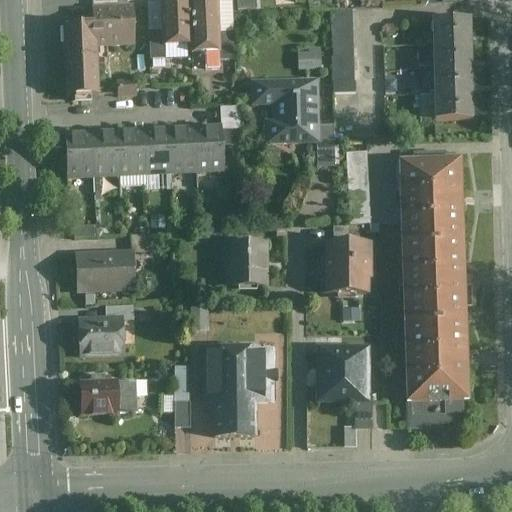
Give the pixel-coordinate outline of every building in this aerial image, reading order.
[(192,46),(189,0),(163,0),(166,47),(192,46)] [(220,52),(218,0),(194,0),(196,53),(220,52)] [(65,23),(67,61),(99,60),(98,47),(136,45),(134,4),(93,5),(94,22),(65,23)] [(355,97),(353,14),(332,14),(334,97),(355,97)] [(433,23),(433,46),(473,45),(473,22),(433,23)] [(433,46),(434,70),(474,70),(473,45),(433,46)] [(324,71),(324,51),(302,51),(302,70),(324,71)] [(101,102),(99,60),(67,61),(69,104),(101,102)] [(474,70),(434,70),(434,96),(474,95),(474,70)] [(322,129),(321,79),(253,81),(253,106),(273,106),(273,120),(266,120),(266,145),(319,144),(323,144),(322,129)] [(139,82),(118,82),(118,99),(140,98),(139,82)] [(434,96),(435,123),(475,122),(474,95),(434,96)] [(221,125),(194,126),(197,174),(224,172),(221,125)] [(169,128),(172,175),(197,174),(194,126),(169,128)] [(169,128),(144,129),(146,177),(172,175),(169,128)] [(117,130),(120,178),(146,177),(144,129),(117,130)] [(336,129),(322,129),(323,144),(319,144),(319,170),(337,169),(336,129)] [(117,130),(92,132),(94,179),(120,178),(117,130)] [(92,132),(66,133),(68,180),(94,179),(92,132)] [(369,154),(347,155),(351,226),(372,225),(369,154)] [(464,157),(402,160),(405,240),(468,238),(464,157)] [(468,238),(405,240),(408,322),(470,319),(468,238)] [(269,288),(270,242),(226,242),(226,288),(269,288)] [(373,295),(373,243),(321,243),(321,295),(373,295)] [(134,251),(76,254),(78,296),(136,293),(134,251)] [(79,319),(80,360),(126,358),(124,318),(79,319)] [(470,319),(408,322),(411,431),(468,430),(468,402),(474,401),(470,319)] [(276,404),(276,346),(201,347),(201,405),(212,405),(212,412),(216,412),(216,440),(259,439),(260,404),(276,404)] [(373,404),(372,346),(319,348),(320,405),(373,404)] [(166,396),(167,415),(179,414),(179,429),(194,428),(191,367),(177,368),(178,395),(166,396)] [(82,383),(83,417),(139,416),(138,382),(82,383)]
